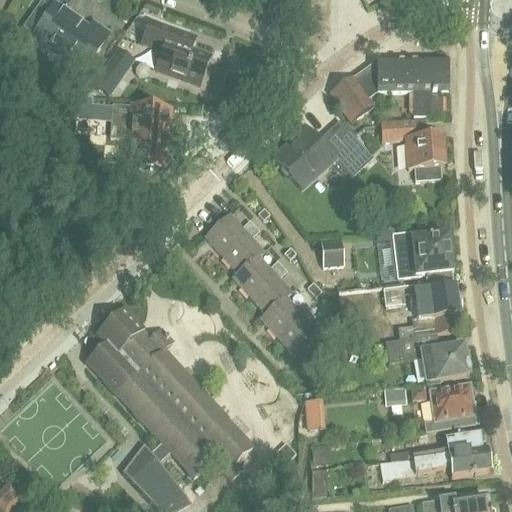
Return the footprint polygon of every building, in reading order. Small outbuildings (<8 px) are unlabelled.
[(94,59),(111,35),(93,23),(89,29),(55,6),(31,41),(91,83),(103,66),(94,59)] [(209,59),(190,52),(194,40),(150,24),(141,46),(162,54),(155,72),(198,88),(209,59)] [(352,80),(329,96),(348,124),(371,108),(366,100),(377,92),(377,95),(412,95),(413,120),(440,120),(440,115),(442,115),(442,99),(440,99),(439,95),(447,95),(447,62),(377,63),(352,81),(352,80)] [(121,83),(104,70),(92,87),(109,99),(121,83)] [(170,112),(131,109),(126,169),(165,172),(166,154),(169,154),(169,152),(168,152),(168,144),(170,144),(170,143),(167,143),(170,112)] [(414,186),(415,186),(440,184),(439,171),(443,170),(441,141),(427,142),(426,125),(380,128),(381,146),(403,144),(405,174),(414,174),(414,186)] [(327,136),(361,172),(372,162),(339,126),(327,136)] [(273,162),(301,193),(333,164),(350,182),(361,172),(327,136),(317,145),(305,132),(273,162)] [(95,200),(103,183),(73,168),(65,185),(95,200)] [(258,216),(257,217),(263,224),(264,223),(269,219),(263,212),(258,216)] [(206,241),(222,259),(255,229),(251,224),(243,231),(231,218),(206,241)] [(260,234),(255,229),(222,259),(239,276),(239,277),(259,258),(259,259),(264,254),(253,241),(260,234)] [(414,238),(392,241),(397,284),(417,282),(416,280),(425,279),(425,287),(451,284),(450,276),(453,275),(451,258),(453,258),(451,243),(449,244),(448,240),(414,244),(414,238)] [(320,248),(323,272),(343,270),(340,246),(320,248)] [(285,256),(284,257),(289,263),(291,262),(295,258),(290,252),(285,256)] [(234,281),(250,299),(283,269),(278,264),(270,271),(259,259),(259,258),(239,277),(239,276),(234,281)] [(288,275),(283,269),(250,299),(267,317),(267,318),(286,300),(287,300),(293,295),(280,282),(288,275)] [(311,289),(306,293),(314,302),(315,301),(321,296),(312,287),(311,289)] [(383,293),(382,293),(383,303),(384,310),(404,308),(402,291),(383,293)] [(396,332),(398,345),(435,338),(460,335),(455,291),(414,296),(416,306),(418,324),(412,325),(413,330),(396,332)] [(278,340),(310,310),(306,305),(298,313),(287,300),(286,300),(267,318),(267,317),(261,322),(278,340)] [(150,341),(143,333),(145,331),(125,310),(97,336),(106,345),(87,363),(135,414),(134,415),(161,444),(150,454),(144,447),(124,474),(159,511),(181,511),(192,507),(158,465),(170,454),(195,480),(214,462),(233,482),(245,471),(239,465),(254,451),(248,445),(250,443),(165,352),(173,344),(161,330),(150,341)] [(315,315),(310,310),(278,340),(295,359),(312,343),(320,336),(307,323),(315,315)] [(437,351),(435,338),(398,345),(385,347),(388,368),(421,362),(425,387),(469,379),(468,376),(472,374),(470,367),(466,365),(464,349),(448,352),(448,349),(437,351)] [(479,427),(475,428),(473,419),(477,418),(477,417),(473,418),(469,390),(431,396),(435,425),(424,427),(425,437),(479,428),(479,427)] [(383,394),(385,411),(406,409),(404,392),(383,394)] [(423,393),(411,395),(412,404),(424,403),(423,393)] [(316,402),(303,403),(304,416),(306,416),(322,414),(321,402),(316,402)] [(390,459),(392,468),(448,458),(471,454),(471,455),(486,453),(483,433),(445,440),(447,453),(442,454),(441,450),(390,459)] [(295,460),(286,449),(258,473),(268,484),(295,460)] [(311,455),(312,467),(332,464),(330,452),(311,455)] [(415,480),(415,478),(444,472),(444,470),(450,469),(452,481),(491,474),(490,470),(492,469),(491,464),(488,461),(486,453),(471,455),(471,454),(448,458),(448,461),(414,467),(392,468),(379,469),(382,485),(415,480)] [(0,493),(0,511),(16,511),(25,504),(7,486),(0,493)] [(487,501),(455,506),(454,501),(422,506),(422,511),(490,511),(488,510),(487,501)]
